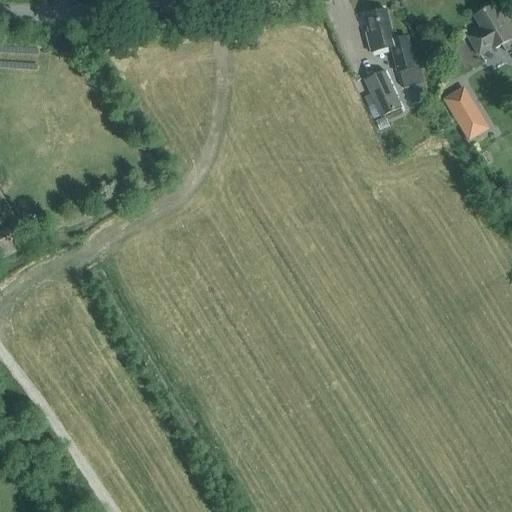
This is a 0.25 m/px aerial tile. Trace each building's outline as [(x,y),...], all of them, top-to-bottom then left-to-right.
[(479,58),(492,50),(493,52),(502,48),(506,54),(511,51),(511,53),(511,26),(505,13),(498,17),(493,7),(474,18),(481,31),(468,39),(479,58)] [(396,75),(400,74),(403,89),(424,84),(420,65),(413,67),(407,39),(396,42),(394,33),(391,34),(386,12),(364,17),(368,34),(365,35),(370,54),(390,49),(396,75)] [(400,110),(384,73),(365,81),(371,95),(375,104),(380,118),(400,110)] [(464,88),(443,100),(456,121),(477,108),(464,88)] [(375,104),(371,95),(364,98),(369,107),(375,104)] [(0,233),(0,258),(24,247),(13,227),(0,233)]
